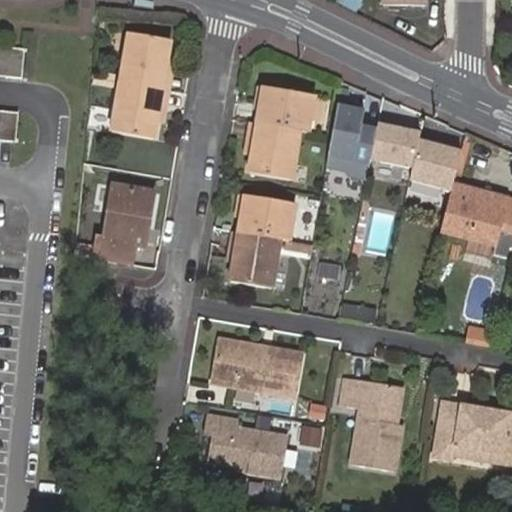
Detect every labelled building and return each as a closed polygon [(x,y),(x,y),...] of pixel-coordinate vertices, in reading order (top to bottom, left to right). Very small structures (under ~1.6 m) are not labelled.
[(383,0),(384,9),(427,9),(427,0),(383,0)] [(129,67),(126,83),(163,90),(168,59),(172,41),(131,34),(125,67),(129,67)] [(0,45),(0,76),(25,79),(28,48),(0,45)] [(163,90),(168,91),(174,61),(168,59),(163,90)] [(123,99),(119,98),(112,133),(153,140),(157,120),(163,90),(126,83),(123,99)] [(261,109),(266,86),(261,86),(257,108),(261,109)] [(299,131),(307,132),(315,96),(266,86),(261,109),(259,124),(296,131),(299,131)] [(163,122),(168,91),(163,90),(157,120),(163,122)] [(370,158),(376,130),(361,126),(363,119),(365,111),(338,104),(327,164),(343,168),(347,173),(366,177),(370,158)] [(22,111),(0,108),(0,139),(14,141),(19,142),(22,111)] [(376,130),(378,122),(363,119),(361,126),(376,130)] [(259,124),(253,123),(247,153),(253,154),(259,124)] [(289,181),(296,147),(293,147),(296,131),(259,124),(253,154),(248,174),(289,181)] [(418,141),(420,133),(378,124),(376,130),(370,158),(410,167),(418,141)] [(449,189),(460,152),(418,141),(410,167),(407,179),(449,189)] [(511,197),(453,182),(440,229),(496,244),(493,253),(511,257),(511,197)] [(97,236),(93,258),(129,264),(133,245),(143,246),(147,227),(142,226),(145,211),(150,212),(154,194),(114,186),(104,237),(97,236)] [(240,216),(245,196),(240,195),(235,216),(240,216)] [(278,239),(286,240),(292,204),(245,196),(240,216),(237,232),(274,238),(278,239)] [(237,232),(231,231),(226,259),(232,261),(237,232)] [(268,289),(274,256),(271,255),(274,238),(237,232),(232,261),(228,281),(268,289)] [(480,344),(482,332),(468,330),(466,341),(480,344)] [(216,339),(210,382),(292,393),(300,350),(216,339)] [(341,382),(336,409),(355,412),(359,385),(341,382)] [(398,391),(359,385),(355,412),(347,468),(390,475),(398,429),(392,428),(398,391)] [(453,428),(456,411),(438,408),(435,424),(453,428)] [(511,448),(511,420),(456,411),(453,428),(435,424),(429,463),(448,466),(451,451),(470,454),(469,459),(509,466),(511,448)] [(202,430),(211,431),(206,457),(246,465),(246,469),(284,475),(288,434),(238,426),(238,419),(204,414),(202,430)] [(300,425),(297,446),(319,450),(322,429),(300,425)] [(308,477),(313,451),(296,447),(290,473),(308,477)]
